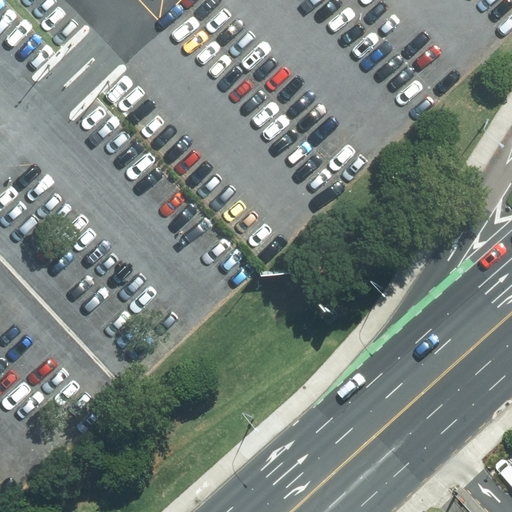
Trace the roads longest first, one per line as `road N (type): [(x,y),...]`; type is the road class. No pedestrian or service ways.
road 1 (unclassified): [(392,389),(448,252),(511,150)]
road 2 (secondary): [(467,349),(401,459),(346,511)]
road 3 (secondary): [(237,511),(352,411),(392,389)]
